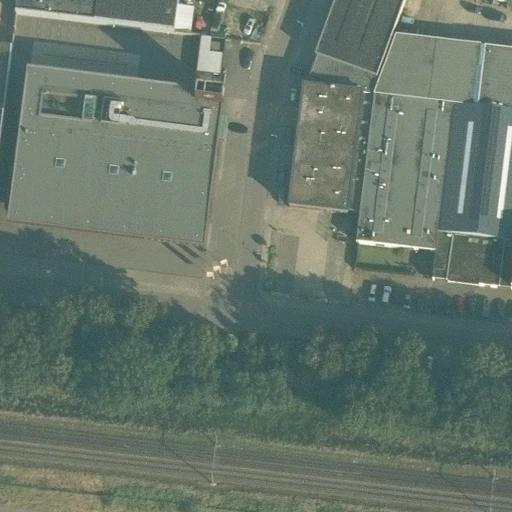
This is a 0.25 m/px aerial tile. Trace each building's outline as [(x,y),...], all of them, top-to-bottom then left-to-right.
[(95,25),(98,0),(17,0),(15,15),(95,25)] [(178,4),(152,0),(98,0),(95,25),(174,35),(178,4)] [(377,81),(397,24),(337,0),(316,58),(317,58),(377,81)] [(336,0),(337,0),(397,24),(405,0),(336,0)] [(453,107),(511,114),(511,52),(485,49),(481,49),(481,48),(396,38),(375,96),(373,96),(372,98),(374,98),(453,107)] [(0,116),(4,117),(12,49),(0,47),(0,116)] [(305,89),(304,89),(362,97),(372,98),(373,96),(372,95),(377,81),(317,58),(305,89)] [(11,198),(209,224),(222,122),(224,98),(198,95),(198,94),(27,72),(11,198)] [(374,98),(372,98),(362,97),(304,89),(289,209),(348,216),(348,214),(359,215),(374,98)] [(356,244),(435,254),(438,233),(453,107),(374,98),(359,215),(356,244)] [(461,285),(511,291),(511,290),(511,114),(453,107),(438,233),(435,254),(432,281),(449,283),(450,278),(462,280),(461,285)]
